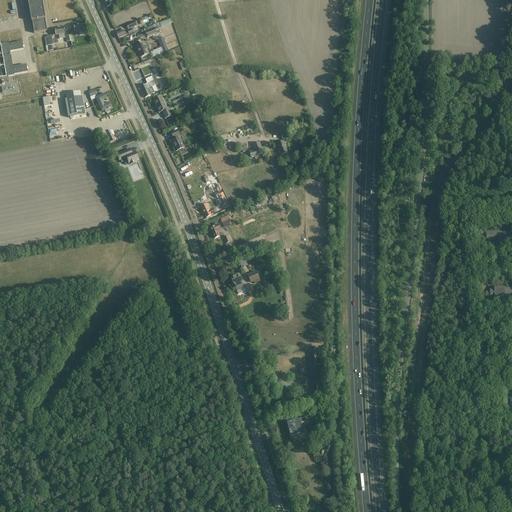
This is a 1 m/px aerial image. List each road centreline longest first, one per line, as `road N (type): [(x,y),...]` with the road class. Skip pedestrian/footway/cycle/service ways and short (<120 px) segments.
road 1 (unclassified): [(397,511),(428,0)]
road 2 (motorway): [(369,0),(354,258),(367,511)]
road 3 (motorway): [(379,511),(367,263),(382,0)]
road 4 (primary): [(190,234),(88,0)]
road 5 (unclassified): [(199,230),(99,0)]
road 6 (unknown): [(199,230),(280,185),(253,107)]
road 7 (unclassified): [(235,371),(250,366),(199,230)]
road 8 (primary): [(280,511),(235,371)]
road 9 (primary): [(235,371),(190,234)]
